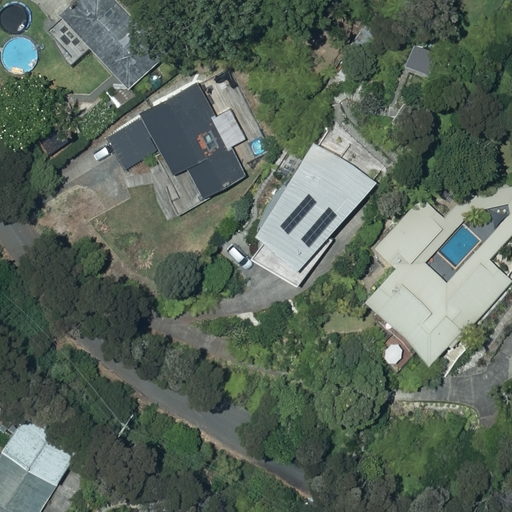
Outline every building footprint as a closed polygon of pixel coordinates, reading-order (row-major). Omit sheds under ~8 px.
[(74,0),(71,3),(139,79),(178,45),(137,0),(74,0)] [(453,48),(421,30),(399,67),(432,86),(453,48)] [(225,109),(207,74),(153,103),(185,165),(198,158),(214,189),(255,168),(240,138),(251,132),(236,104),(225,109)] [(144,112),(140,106),(102,129),(125,168),(163,145),(153,127),(144,112)] [(310,276),(339,238),(335,235),(390,170),(326,135),(310,157),(304,169),(294,176),(286,184),(278,194),(273,204),(270,216),(281,225),(265,247),(310,276)] [(511,284),(511,264),(487,243),(453,282),(422,255),(454,222),(423,195),(383,243),(404,262),(375,294),(444,355),(461,335),(465,339),(511,284)] [(141,243),(159,268),(172,259),(154,234),(141,243)] [(0,419),(12,405),(0,394),(0,419)] [(0,511),(32,511),(33,511),(34,511),(44,511),(89,441),(35,407),(0,461),(0,511)] [(177,511),(148,491),(132,511),(177,511)]
